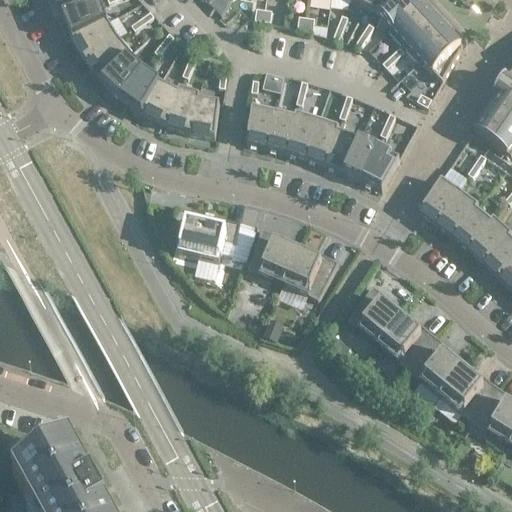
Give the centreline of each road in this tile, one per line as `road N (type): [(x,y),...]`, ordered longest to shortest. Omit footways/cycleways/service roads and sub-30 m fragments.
road 1 (residential): [(58,110),(101,154),(157,178),(283,202),(376,243),(511,356)]
road 2 (residential): [(0,3),(58,110)]
